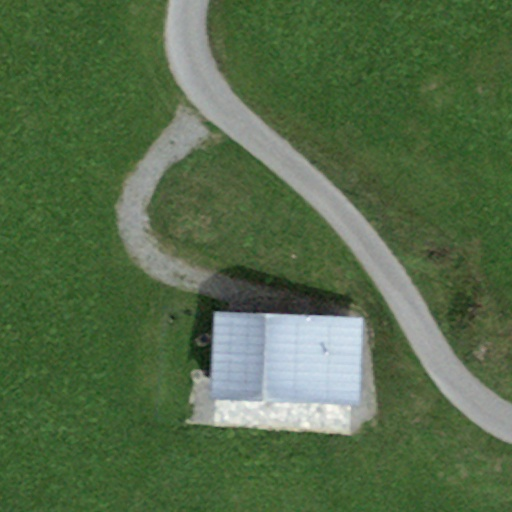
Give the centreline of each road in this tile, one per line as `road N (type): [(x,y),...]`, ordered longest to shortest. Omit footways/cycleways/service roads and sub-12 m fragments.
road 1 (unclassified): [(511,425),(458,388),(389,277),(200,80),(184,34),(189,0)]
road 2 (track): [(221,105),(155,160),(137,186),(133,231),(140,248),(185,275),(289,305)]
